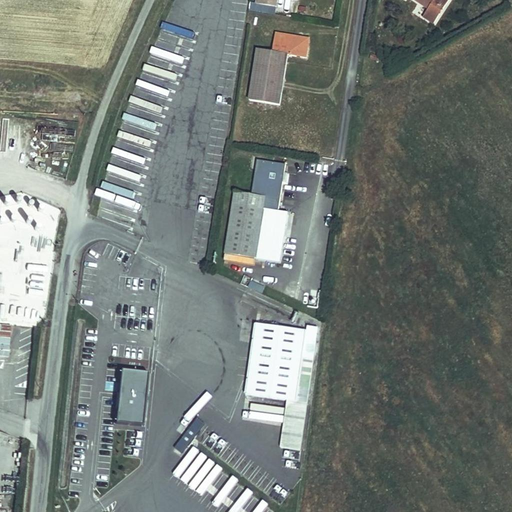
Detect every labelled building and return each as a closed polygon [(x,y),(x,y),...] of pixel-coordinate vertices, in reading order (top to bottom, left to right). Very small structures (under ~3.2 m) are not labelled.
[(257,0),(256,5),(276,8),(277,0),(257,0)] [(413,0),(429,10),(423,19),(432,25),(447,0),(413,0)] [(309,39),(275,34),(272,54),(288,56),(306,58),(309,39)] [(280,108),(288,56),(272,54),(257,51),(250,103),(280,108)] [(236,191),(227,251),(258,256),(265,208),(279,210),(287,164),(259,159),(253,194),(236,191)] [(11,280),(8,295),(26,298),(33,260),(14,257),(11,275),(8,274),(8,280),(11,280)] [(262,292),(265,285),(247,278),(244,285),(262,292)] [(252,321),(242,391),(284,397),(277,444),(299,446),(315,323),(304,321),(303,328),(252,321)] [(122,366),(118,421),(145,422),(149,368),(122,366)] [(183,452),(205,423),(196,416),(174,446),(183,452)] [(0,499),(0,511),(11,511),(13,500),(0,499)]
